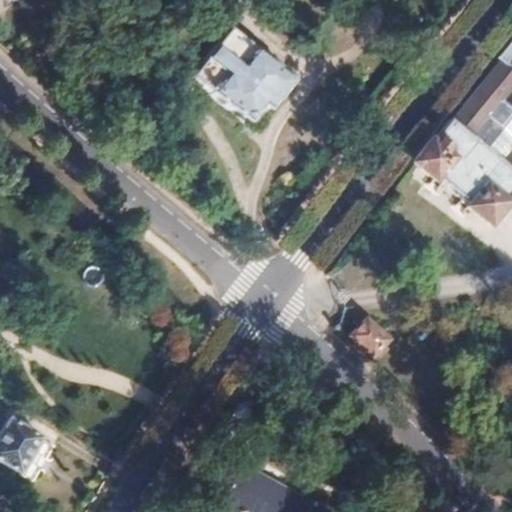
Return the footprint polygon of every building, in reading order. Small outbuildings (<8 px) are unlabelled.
[(255,130),(293,82),(228,30),(189,77),(255,130)] [(502,64),(452,124),(448,121),(413,164),(431,180),(433,177),(446,187),(468,205),(466,207),(487,224),(505,202),(503,201),(511,191),(511,105),(510,108),(503,103),(511,92),(511,41),(497,61),(502,64)] [(386,343),(366,324),(353,338),(373,358),(376,354),(381,360),(389,352),(383,346),(386,343)] [(41,437),(9,418),(0,434),(0,463),(19,475),(41,437)] [(242,511),(323,511),(324,511),(230,462),(208,505),(222,511),(223,511),(227,504),(242,511)]
